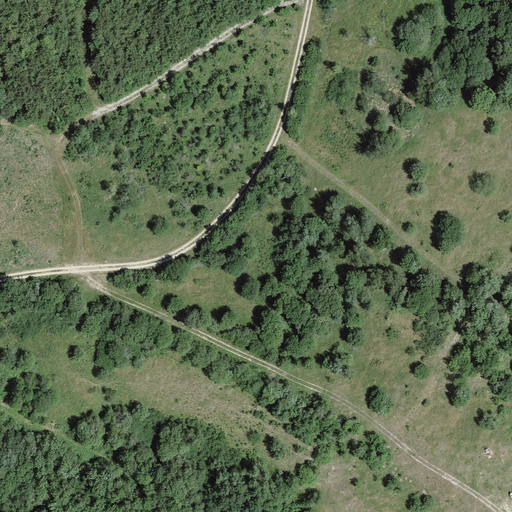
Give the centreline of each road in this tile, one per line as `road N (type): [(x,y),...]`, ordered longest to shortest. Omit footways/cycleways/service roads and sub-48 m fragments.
road 1 (track): [(288,0),(67,134),(58,149),(80,213),(81,270),(89,282),(347,403),(498,511)]
road 2 (track): [(312,0),(275,143),(212,229),(181,253),(145,266),(0,280)]
